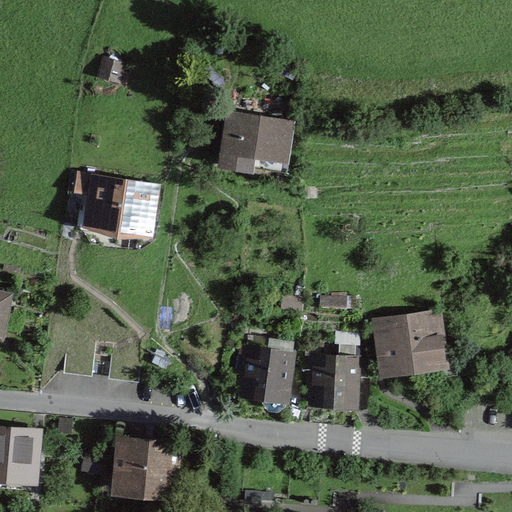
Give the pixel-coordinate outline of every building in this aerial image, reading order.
[(132,63),(102,55),(96,75),(126,83),(132,63)] [(217,164),(253,170),(253,165),(287,171),(296,118),(226,107),(217,164)] [(161,181),(90,170),(90,172),(77,170),(74,191),(87,193),(82,223),(153,234),(161,181)] [(511,222),(511,220),(496,222),(498,234),(511,232),(511,222)] [(0,286),(0,335),(3,336),(13,290),(0,286)] [(302,295),(282,293),(280,307),(300,309),(302,295)] [(347,294),(319,294),(319,305),(347,306),(347,294)] [(441,306),(371,316),(379,374),(449,364),(441,306)] [(338,350),(309,349),(306,402),(359,405),(362,333),(339,332),(338,350)] [(240,393),(262,396),(262,399),(267,407),(278,408),(285,402),(286,399),(290,400),(296,349),(238,342),(235,371),(243,372),(240,393)] [(96,352),(66,349),(63,371),(93,374),(96,352)] [(151,360),(165,367),(169,357),(155,351),(151,360)] [(140,357),(111,354),(108,376),(138,379),(140,357)] [(450,386),(436,388),(438,415),(453,414),(450,386)] [(73,418),(59,416),(57,430),(72,432),(73,418)] [(43,426),(0,422),(0,478),(38,482),(43,426)] [(111,491),(177,497),(183,438),(116,432),(111,491)] [(272,499),(273,491),(245,489),(244,501),(261,502),(261,498),(272,499)]
